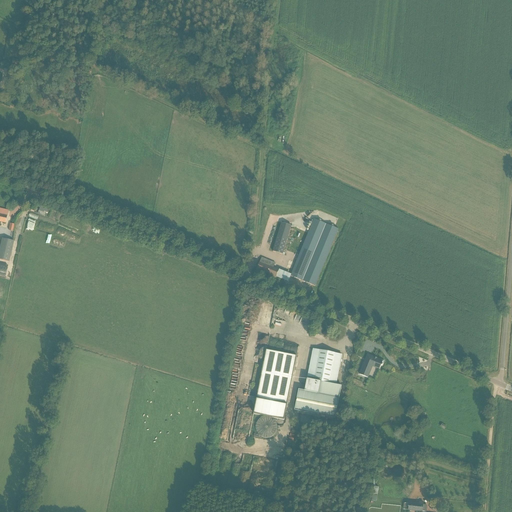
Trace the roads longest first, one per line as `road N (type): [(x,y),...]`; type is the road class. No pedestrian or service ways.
road 1 (secondary): [(500,384),(0,174)]
road 2 (unclassified): [(500,384),(511,253)]
road 3 (track): [(485,511),(496,382)]
